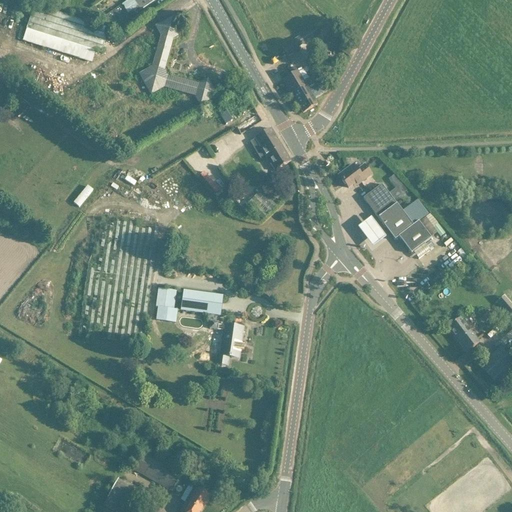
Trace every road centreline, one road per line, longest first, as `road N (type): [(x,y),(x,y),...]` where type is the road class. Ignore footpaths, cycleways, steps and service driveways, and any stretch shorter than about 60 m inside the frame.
road 1 (tertiary): [(280,498),(308,310),(319,281),(343,254)]
road 2 (tertiary): [(511,446),(343,254)]
road 3 (tertiary): [(292,139),(337,99),(390,0)]
road 4 (tertiary): [(292,139),(210,0)]
